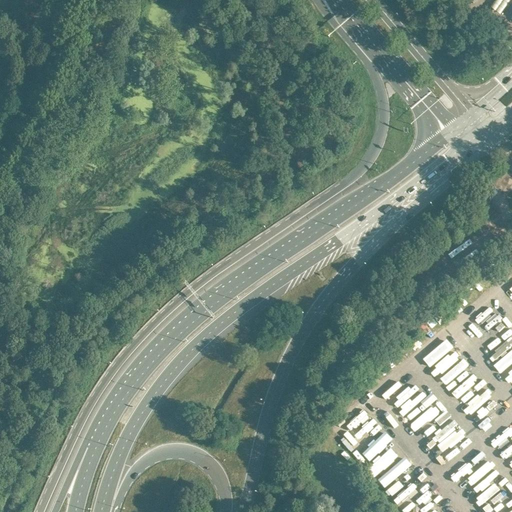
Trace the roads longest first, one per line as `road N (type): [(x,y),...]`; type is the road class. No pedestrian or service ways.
road 1 (secondary): [(317,0),(379,80),(384,113),(374,157),(211,275),(134,342),(92,399),(40,511)]
road 2 (secondary): [(101,511),(131,427),(185,355),(480,139)]
road 3 (secondary): [(449,134),(186,320),(145,360),(100,431)]
road 4 (secondary): [(243,511),(269,408),(307,322),(480,139)]
road 5 (secondary): [(103,511),(146,460),(172,451),(213,472),(224,511)]
road 6 (secondary): [(336,0),(449,134)]
road 7 (secondary): [(472,116),(372,0)]
